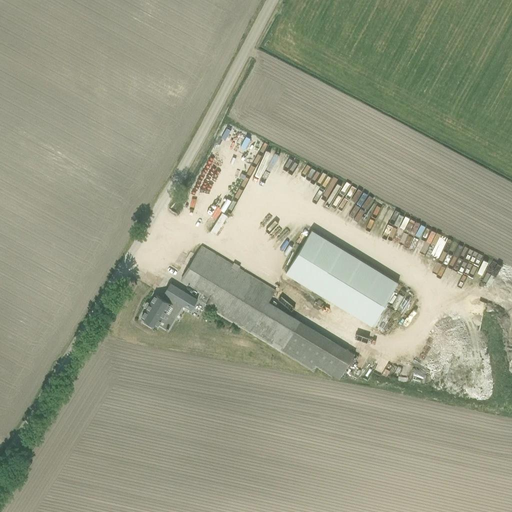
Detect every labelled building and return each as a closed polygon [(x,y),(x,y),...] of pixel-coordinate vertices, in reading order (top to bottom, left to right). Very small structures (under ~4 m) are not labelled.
[(276,182),(289,164),(284,160),(271,179),(276,182)] [(322,191),(330,196),(338,184),(326,176),(315,194),(319,196),(322,191)] [(216,211),(218,212),(209,232),(216,235),(226,214),(223,213),(237,180),(231,178),(216,211)] [(348,186),(341,199),(348,203),(343,211),(360,220),(372,199),(348,186)] [(273,236),(282,227),(276,221),(267,229),(273,236)] [(419,224),(414,235),(443,249),(449,238),(419,224)] [(311,230),(285,273),(372,325),(398,282),(311,230)] [(254,242),(257,246),(266,238),(263,234),(254,242)] [(429,258),(433,248),(419,244),(416,253),(429,258)] [(458,257),(463,246),(456,244),(452,254),(458,257)] [(355,354),(267,301),(274,290),(201,246),(181,280),(210,297),(205,305),(249,331),(248,332),(312,370),(315,365),(339,380),(355,354)] [(476,285),(479,272),(473,270),(470,284),(476,285)] [(476,285),(487,289),(491,279),(485,277),(479,275),(476,285)] [(197,299),(170,283),(161,297),(155,294),(141,318),(145,320),(143,322),(151,327),(153,325),(158,328),(166,315),(168,317),(177,302),(191,310),(197,299)]
